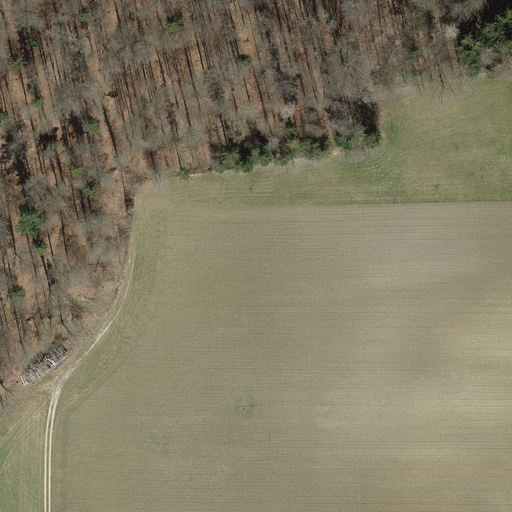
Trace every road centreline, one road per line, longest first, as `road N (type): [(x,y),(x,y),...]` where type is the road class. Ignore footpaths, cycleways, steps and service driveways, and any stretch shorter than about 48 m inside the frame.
road 1 (track): [(47,511),(55,399),(123,301),(136,196)]
road 2 (track): [(0,153),(32,124),(88,95),(116,46),(120,0)]
road 3 (track): [(0,177),(30,158),(154,132),(184,114)]
road 4 (track): [(0,225),(107,329)]
